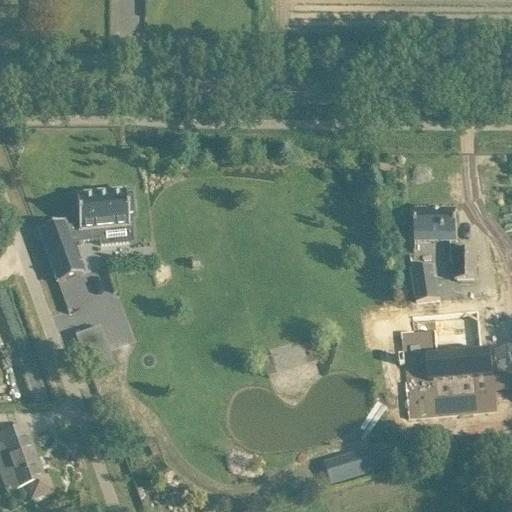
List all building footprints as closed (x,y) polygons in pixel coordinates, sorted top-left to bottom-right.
[(129,228),(127,214),(133,213),(131,195),(126,196),(125,192),(76,196),(79,227),(66,229),(72,243),(101,240),(102,247),(132,244),(131,227),(129,228)] [(477,281),(477,271),(477,251),(456,251),(456,212),(414,212),(414,235),(423,235),(423,242),(450,242),(450,264),(454,264),(454,281),(477,281)] [(64,222),(38,231),(57,284),(83,274),(72,243),(66,229),(64,222)] [(438,280),(413,284),(416,303),(440,300),(438,280)] [(437,354),(430,355),(433,383),(493,377),(490,349),(483,350),(479,311),(434,316),(437,354)] [(113,369),(107,352),(82,361),(88,378),(113,369)] [(112,415),(107,417),(120,453),(126,450),(141,445),(127,409),(112,415)] [(26,485),(31,500),(52,493),(47,477),(43,479),(28,437),(25,427),(0,435),(0,440),(2,447),(0,447),(0,472),(7,492),(26,485)] [(380,446),(321,463),(328,485),(386,467),(380,446)]
